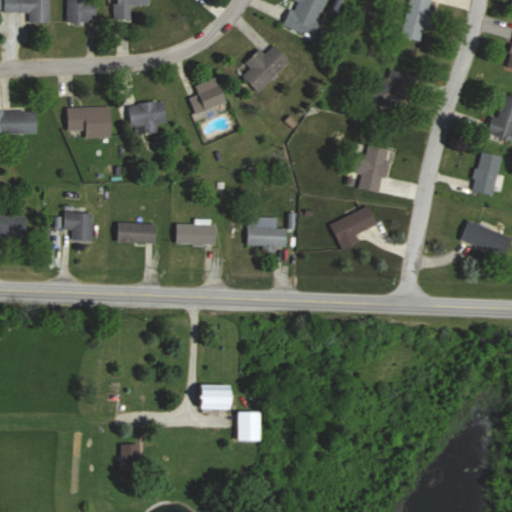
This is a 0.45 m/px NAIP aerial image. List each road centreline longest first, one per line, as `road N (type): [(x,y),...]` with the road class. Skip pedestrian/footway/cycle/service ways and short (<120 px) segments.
road 1 (secondary): [(511,313),(0,294)]
road 2 (residential): [(405,307),(415,234),(476,0)]
road 3 (residential): [(238,0),(189,54),(150,65),(0,74)]
